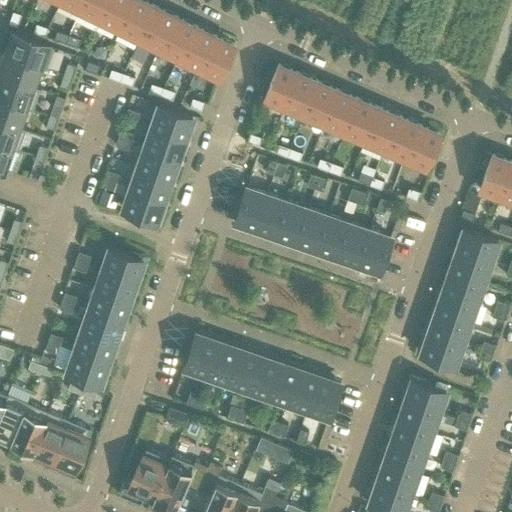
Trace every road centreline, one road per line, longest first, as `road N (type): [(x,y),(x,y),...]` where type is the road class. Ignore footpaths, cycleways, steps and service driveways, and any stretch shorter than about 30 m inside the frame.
road 1 (residential): [(260,29),(91,511)]
road 2 (residential): [(474,116),(338,511)]
road 3 (residential): [(474,116),(260,29)]
